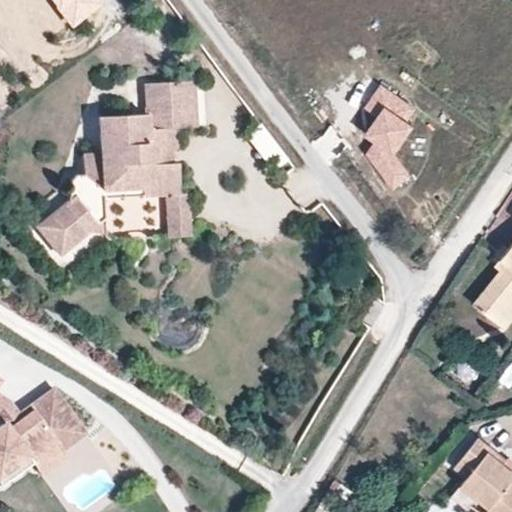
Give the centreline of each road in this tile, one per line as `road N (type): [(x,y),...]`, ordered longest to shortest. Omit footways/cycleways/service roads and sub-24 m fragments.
road 1 (unclassified): [(186,0),(417,297)]
road 2 (unknown): [(296,492),(0,318)]
road 3 (residential): [(284,511),(417,297)]
road 4 (residential): [(417,297),(511,162)]
